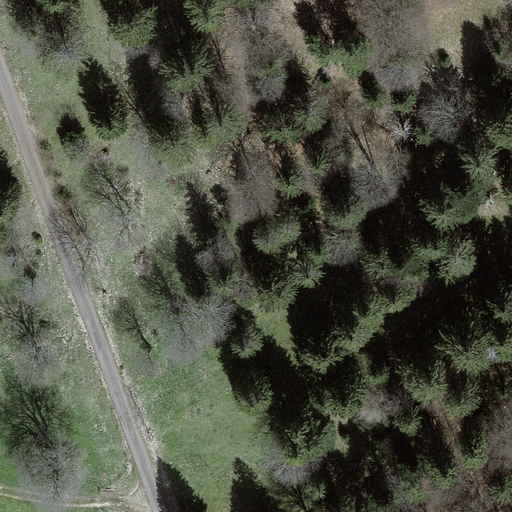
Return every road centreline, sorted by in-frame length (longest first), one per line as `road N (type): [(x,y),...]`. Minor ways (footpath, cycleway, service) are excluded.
road 1 (unclassified): [(180,511),(0,46)]
road 2 (track): [(174,496),(59,502),(0,491)]
